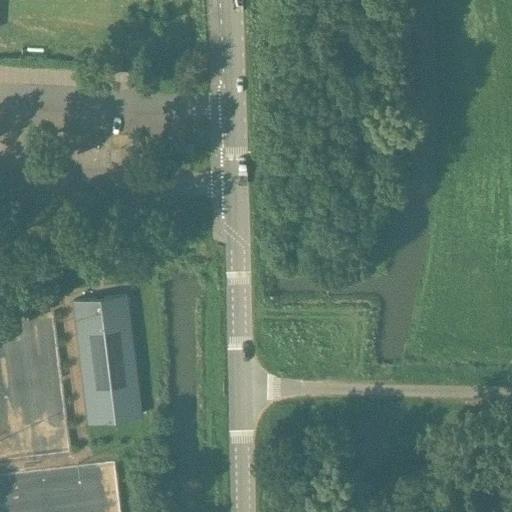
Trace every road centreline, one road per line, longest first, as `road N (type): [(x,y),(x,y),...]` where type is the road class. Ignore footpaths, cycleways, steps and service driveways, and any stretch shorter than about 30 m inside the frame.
road 1 (tertiary): [(242,390),(228,0)]
road 2 (unclassified): [(242,390),(511,393)]
road 3 (tertiary): [(244,511),(242,390)]
